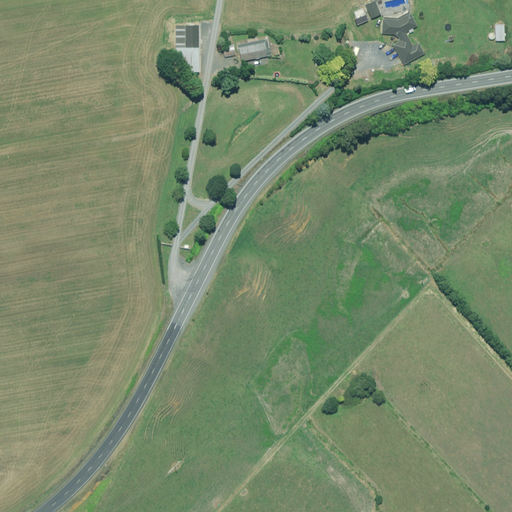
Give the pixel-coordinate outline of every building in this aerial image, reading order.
[(381,15),(376,2),(366,6),(372,19),(381,15)] [(417,26),(410,12),(397,18),(383,17),(382,33),(398,36),(401,41),(393,45),(404,65),(425,54),(419,43),(413,46),(406,33),(413,29),(412,29),(417,26)] [(505,41),(504,25),(496,25),(496,41),(505,41)] [(272,56),(268,39),(258,41),(246,43),(239,44),(242,62),(272,56)] [(234,45),(224,47),(226,58),(236,56),(234,45)] [(201,63),(201,48),(177,48),(177,73),(201,72),(201,63)] [(374,71),(362,71),(363,81),(374,81),(374,71)]
